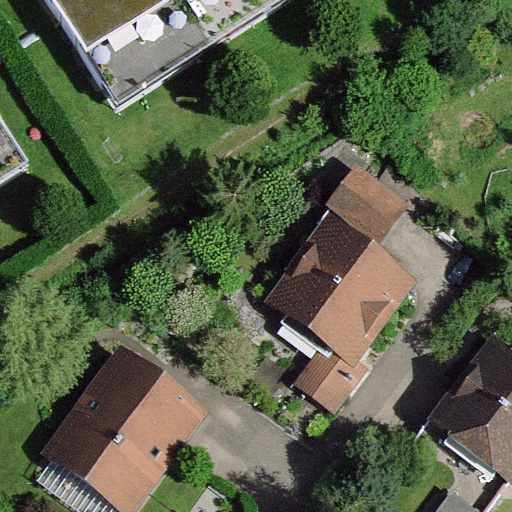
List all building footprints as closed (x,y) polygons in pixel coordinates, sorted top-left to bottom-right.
[(305,0),(49,0),(123,116),(305,0)] [(0,125),(0,187),(28,170),(0,125)] [(400,286),(330,233),(273,310),(324,348),(293,389),(326,413),(333,404),(339,403),(338,397),(356,372),(343,362),(400,286)] [(511,474),(511,368),(492,354),(436,431),(506,483),(511,474)] [(121,365),(49,461),(117,511),(120,511),(191,417),(121,365)]
